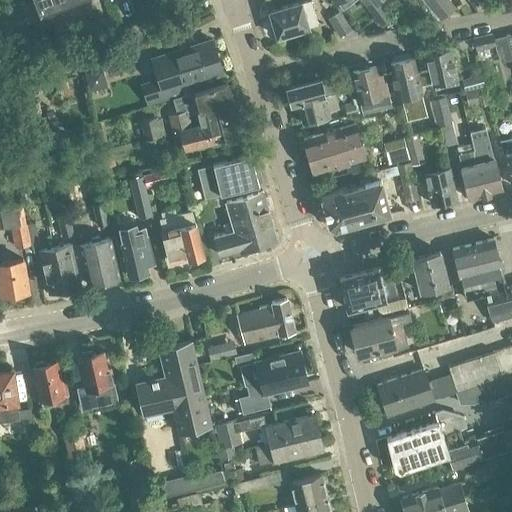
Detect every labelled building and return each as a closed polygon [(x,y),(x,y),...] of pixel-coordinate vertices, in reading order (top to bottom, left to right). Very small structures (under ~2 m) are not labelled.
[(331,0),(335,5),(337,3),(343,11),(357,0),(331,0)] [(378,0),(361,0),(360,1),(382,29),(394,19),(378,0)] [(412,0),(405,0),(401,5),(418,25),(426,16),(412,0)] [(0,15),(9,12),(5,1),(0,3),(0,15)] [(301,4),(270,13),(274,26),(271,28),(273,35),(277,36),(277,38),(309,29),(308,29),(318,26),(311,2),(301,4)] [(341,12),(328,20),(340,38),(352,30),(341,12)] [(145,21),(123,30),(128,42),(150,33),(145,21)] [(457,55),(471,52),(496,47),(493,34),(454,43),(457,55)] [(211,41),(158,58),(164,79),(141,86),(148,107),(196,92),(193,83),(222,74),(222,75),(223,75),(212,40),(211,41)] [(432,84),(432,85),(457,80),(450,50),(426,56),(429,71),(428,71),(431,84),(432,84)] [(428,71),(417,74),(413,59),(389,64),(398,101),(401,100),(407,122),(428,117),(422,95),(420,87),(431,84),(428,71)] [(375,68),(352,73),(362,115),(392,108),(384,75),(377,77),(375,68)] [(27,71),(0,77),(0,83),(8,114),(36,107),(27,71)] [(103,72),(86,75),(90,92),(107,88),(103,72)] [(482,75),(462,80),(465,91),(485,86),(482,75)] [(320,80),(288,89),(292,106),(298,104),(303,124),(330,117),(329,112),(339,109),(335,94),(334,94),(330,78),(321,81),(320,80)] [(196,122),(234,110),(227,84),(187,96),(189,104),(185,106),(187,113),(169,117),(172,129),(191,123),(189,116),(195,115),(196,122)] [(469,106),(479,103),(479,106),(489,104),(485,88),(466,92),(469,106)] [(440,98),(425,103),(432,129),(448,125),(440,98)] [(191,123),(172,129),(178,152),(184,151),(185,152),(242,137),(234,110),(196,122),(197,124),(192,125),(191,123)] [(155,119),(141,122),(146,140),(159,137),(155,119)] [(356,124),(303,140),(314,175),(366,159),(356,124)] [(493,160),(490,148),(485,129),(469,133),(474,151),(485,197),(490,195),(502,192),(494,160),(493,160)] [(63,135),(53,139),(56,147),(66,144),(63,135)] [(407,138),(404,138),(405,141),(412,166),(424,163),(417,135),(407,138)] [(511,138),(500,142),(503,155),(511,185),(511,184),(511,138)] [(99,151),(103,169),(116,166),(111,148),(99,151)] [(410,162),(406,148),(387,153),(390,167),(410,162)] [(485,197),(474,151),(458,155),(461,167),(460,168),(468,200),(480,197),(481,198),(485,197)] [(251,157),(213,166),(221,195),(259,187),(251,157)] [(411,163),(398,166),(407,205),(418,201),(411,163)] [(450,170),(425,175),(431,204),(457,199),(450,170)] [(164,171),(143,176),(146,188),(167,183),(164,171)] [(141,178),(130,181),(139,219),(151,216),(141,178)] [(347,190),(357,224),(391,215),(381,180),(347,190)] [(357,224),(347,190),(344,191),(342,187),(321,193),(323,199),(321,199),(329,226),(329,227),(336,231),(336,230),(357,224)] [(226,203),(235,232),(214,238),(220,256),(240,250),(240,251),(277,241),(272,223),(269,210),(268,210),(263,192),(226,203)] [(223,196),(193,204),(199,224),(214,220),(211,209),(226,205),(223,196)] [(104,203),(93,206),(97,226),(109,224),(104,203)] [(0,229),(13,228),(26,225),(22,205),(0,208),(0,229)] [(56,214),(62,238),(75,234),(69,211),(56,214)] [(192,211),(159,219),(169,263),(203,254),(192,211)] [(26,225),(13,228),(16,249),(30,246),(26,225)] [(144,226),(131,229),(133,239),(121,242),(129,277),(147,273),(145,263),(153,261),(147,236),(146,236),(144,226)] [(91,239),(92,243),(79,246),(88,286),(120,279),(110,239),(100,241),(99,237),(91,239)] [(465,300),(484,295),(481,281),(502,276),(501,272),(504,270),(502,262),(498,260),(493,240),(452,250),(460,283),(461,283),(465,300)] [(54,249),(65,292),(81,288),(71,245),(54,249)] [(65,292),(54,249),(39,252),(49,295),(65,292)] [(413,263),(404,265),(407,277),(416,275),(421,294),(442,288),(445,298),(454,296),(451,286),(448,286),(440,253),(412,260),(413,263)] [(23,260),(0,263),(0,293),(1,297),(28,292),(23,260)] [(378,268),(340,278),(347,310),(386,300),(386,299),(396,296),(392,282),(382,285),(378,268)] [(511,287),(505,290),(502,276),(481,281),(484,295),(491,323),(511,317),(511,287)] [(259,308),(258,311),(238,316),(245,344),(295,331),(287,299),(272,303),(273,308),(270,308),(267,306),(259,308)] [(389,318),(352,328),(359,356),(395,346),(396,349),(408,346),(402,324),(412,322),(410,313),(389,319),(389,318)] [(159,350),(165,377),(137,383),(145,416),(146,416),(148,422),(161,419),(160,412),(173,409),(178,433),(212,426),(193,342),(192,342),(159,350)] [(212,360),(222,358),(219,345),(208,348),(212,360)] [(511,347),(495,353),(503,377),(511,373),(511,347)] [(80,353),(81,357),(79,358),(85,386),(76,388),(81,412),(117,405),(115,393),(113,383),(114,382),(110,369),(107,370),(103,353),(93,355),(93,351),(80,353)] [(240,366),(255,363),(257,363),(254,352),(235,357),(237,367),(240,366)] [(307,383),(306,377),(300,352),(256,363),(264,394),(296,386),(307,383)] [(503,377),(495,353),(449,368),(457,392),(503,377)] [(36,363),(34,368),(33,368),(39,399),(54,396),(56,406),(69,403),(66,393),(67,393),(65,379),(61,380),(57,362),(47,364),(43,361),(36,363)] [(423,370),(378,385),(388,416),(434,401),(423,370)] [(0,422),(19,420),(16,403),(17,403),(12,371),(2,372),(0,371),(0,422)] [(484,401),(480,386),(457,393),(460,404),(474,404),(484,401)] [(435,413),(438,423),(434,424),(386,439),(389,452),(450,432),(452,437),(459,434),(458,430),(467,427),(463,416),(442,410),(435,413)] [(266,445),(319,431),(315,415),(266,427),(267,430),(263,431),(266,445)] [(89,463),(87,454),(80,421),(63,425),(70,458),(72,467),(89,463)] [(237,421),(216,426),(222,449),(242,444),(237,421)] [(511,428),(476,440),(483,460),(511,450),(511,428)] [(319,431),(266,445),(254,448),(259,465),(307,453),(308,455),(321,452),(320,449),(323,448),(319,431)] [(483,460),(476,440),(462,445),(459,434),(452,437),(450,432),(389,452),(394,471),(399,474),(419,467),(421,469),(428,467),(428,464),(449,457),(453,470),(483,460)] [(148,499),(139,458),(121,462),(129,503),(148,499)] [(500,471),(494,458),(462,468),(466,481),(500,471)] [(226,472),(229,484),(244,480),(241,468),(235,469),(226,472)] [(287,472),(265,476),(245,482),(233,484),(236,495),(248,492),(290,482),(287,472)] [(321,474),(290,482),(295,504),(327,496),(321,474)] [(188,476),(160,483),(164,498),(192,491),(189,479),(188,476)] [(405,511),(415,511),(464,497),(459,483),(438,490),(437,488),(401,499),(405,511)] [(202,505),(199,493),(189,496),(192,508),(202,505)] [(290,511),(330,511),(327,496),(295,504),(289,506),(290,511)] [(468,511),(464,497),(415,511),(468,511)] [(21,510),(21,511),(50,511),(49,503),(21,510)]
